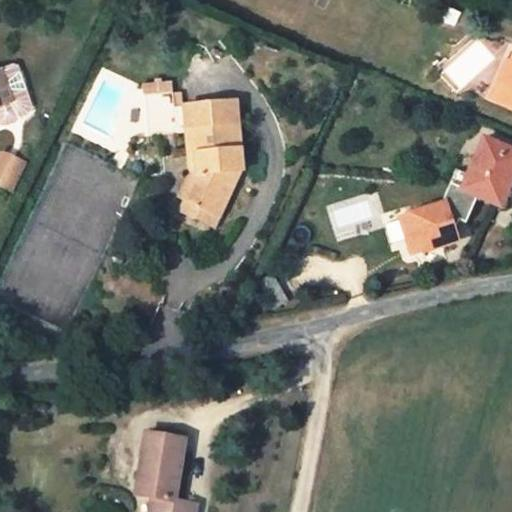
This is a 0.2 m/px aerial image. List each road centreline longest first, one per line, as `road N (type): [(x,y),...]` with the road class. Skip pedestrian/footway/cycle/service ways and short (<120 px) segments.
road 1 (unclassified): [(0,377),(320,326),(511,280)]
road 2 (unknown): [(300,511),(320,326)]
